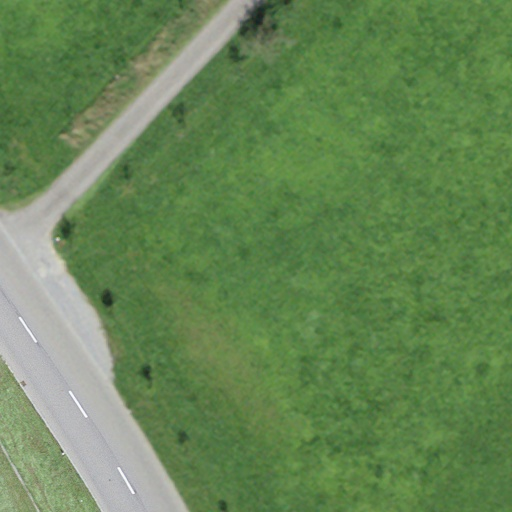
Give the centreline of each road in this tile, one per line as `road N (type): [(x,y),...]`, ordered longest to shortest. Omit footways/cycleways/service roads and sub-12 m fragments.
road 1 (track): [(256,0),(0,257)]
road 2 (primary): [(0,295),(144,511)]
